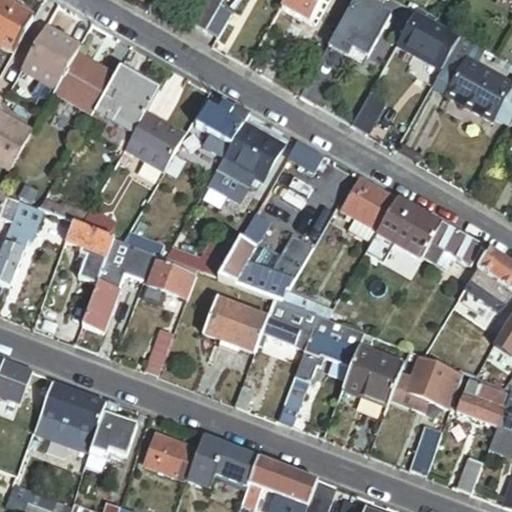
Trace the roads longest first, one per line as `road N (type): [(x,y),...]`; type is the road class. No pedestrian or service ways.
road 1 (residential): [(86,0),(511,246)]
road 2 (residential): [(0,345),(442,511)]
